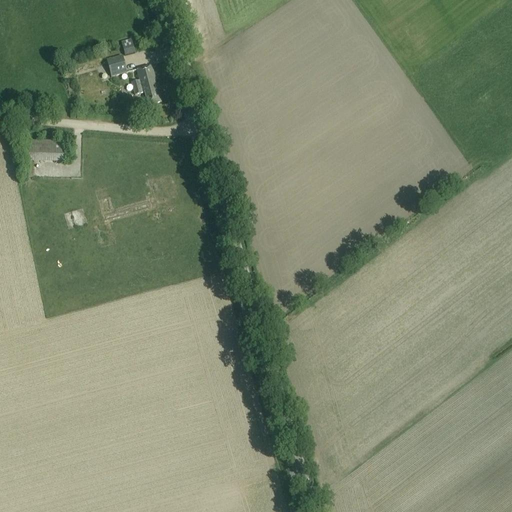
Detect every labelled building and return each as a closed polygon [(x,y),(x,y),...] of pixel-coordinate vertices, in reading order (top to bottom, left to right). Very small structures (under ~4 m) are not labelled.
[(134,55),(131,41),(121,44),(124,57),(134,55)] [(123,58),(106,62),(110,79),(127,75),(123,58)] [(103,60),(96,62),(98,68),(105,67),(103,60)] [(94,61),(73,68),(75,75),(96,68),(94,61)] [(162,103),(153,67),(137,71),(140,82),(132,84),(135,97),(145,95),(148,107),(162,103)] [(25,142),(24,165),(65,165),(65,143),(25,142)]
